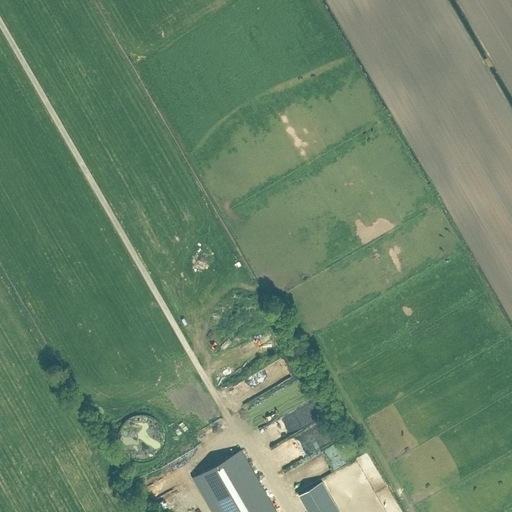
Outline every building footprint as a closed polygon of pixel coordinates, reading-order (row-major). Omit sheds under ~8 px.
[(237,382),(245,397),(264,386),(256,371),(237,382)] [(296,387),(250,409),(257,423),(303,401),(296,387)] [(296,407),(300,415),(314,408),(310,400),(296,407)] [(143,456),(149,454),(159,441),(156,439),(149,442),(148,437),(151,433),(146,430),(141,430),(139,432),(135,433),(130,430),(135,428),(136,422),(135,421),(139,416),(132,418),(132,421),(125,423),(124,430),(120,436),(125,440),(122,441),(125,443),(126,438),(129,437),(128,445),(122,447),(130,453),(136,451),(138,451),(143,456)] [(184,421),(177,425),(180,431),(187,426),(184,421)] [(310,476),(341,463),(334,448),(283,469),(285,474),(288,473),(289,476),(300,472),(302,475),(309,472),(310,476)] [(276,511),(240,450),(192,477),(212,511),(276,511)] [(338,490),(347,485),(344,479),(335,484),(338,490)] [(311,511),(339,511),(322,481),(301,493),(311,511)]
